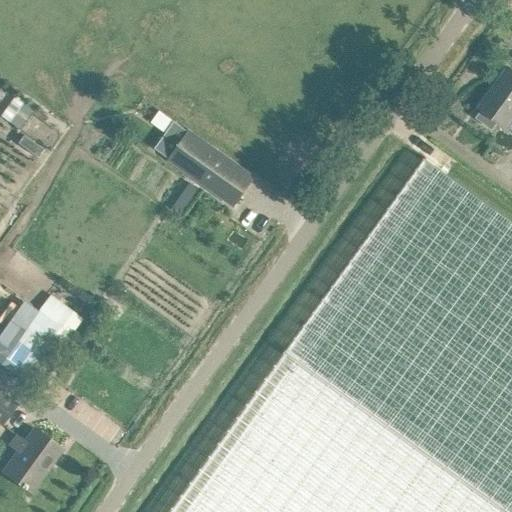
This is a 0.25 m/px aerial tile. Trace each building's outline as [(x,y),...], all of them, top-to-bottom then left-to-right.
[(511,69),(508,67),(479,106),(482,109),(477,117),(491,128),(497,120),(507,127),(511,119),(511,69)] [(16,95),(1,116),(20,130),(35,108),(16,95)] [(172,119),(153,146),(169,158),(235,205),(254,178),(188,130),(172,119)] [(25,133),(19,143),(39,156),(46,148),(25,133)] [(286,351),(169,511),(511,511),(511,219),(425,157),(286,351)] [(72,340),(41,316),(1,368),(32,391),(72,340)] [(0,422),(1,424),(16,403),(0,391),(0,422)] [(31,491),(62,448),(34,428),(24,442),(16,436),(10,445),(18,451),(3,471),(21,484),(20,485),(24,488),(25,487),(31,491)]
